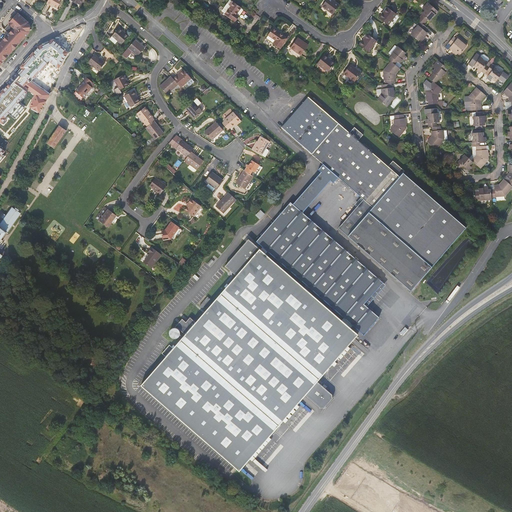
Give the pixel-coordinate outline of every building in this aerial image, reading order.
[(61,0),(48,0),(47,3),(53,7),(54,6),(57,8),(61,0)] [(229,0),(222,11),(225,14),(231,6),(229,5),(232,1),(229,0)] [(332,0),(326,0),(322,6),(333,15),(340,6),(332,0)] [(225,14),(235,21),(239,16),(236,15),(241,8),(232,1),(229,5),(231,6),(225,14)] [(423,16),(418,21),(420,23),(423,26),(428,20),(430,22),(438,13),(429,5),(426,8),(427,9),(425,12),(424,12),(422,15),(423,16)] [(385,8),(377,19),(386,26),(395,15),(385,8)] [(0,64),(11,52),(24,37),(28,32),(29,24),(15,13),(7,23),(12,27),(0,41),(0,64)] [(423,37),(426,34),(424,32),(427,29),(423,26),(420,23),(417,26),(418,27),(410,35),(417,41),(418,40),(421,43),(425,39),(423,37)] [(274,42),(281,47),(288,37),(273,27),(269,33),(266,37),(274,42)] [(125,34),(119,28),(110,39),(115,44),(118,41),(121,44),(128,36),(125,34)] [(468,31),(465,34),(472,40),(475,36),(468,31)] [(366,33),(357,44),(367,52),(375,40),(366,33)] [(298,35),(291,46),(301,53),(308,44),(302,39),(303,38),(298,35)] [(457,40),(454,38),(450,44),(453,46),(450,49),(453,51),(454,50),(461,55),(467,47),(457,39),(457,40)] [(21,68),(0,92),(0,120),(3,124),(10,116),(14,120),(25,108),(20,102),(29,92),(34,94),(28,107),(40,113),(50,94),(31,80),(48,61),(58,70),(70,52),(53,39),(38,46),(20,67),(21,68)] [(135,40),(128,48),(132,51),(138,56),(145,48),(142,46),(140,44),(135,40)] [(391,57),(389,61),(390,62),(395,66),(398,62),(400,64),(402,61),(401,60),(406,54),(398,48),(397,49),(394,47),(388,54),(391,57)] [(325,53),(318,62),(329,70),(336,62),(325,53)] [(94,54),(88,63),(99,71),(105,63),(94,54)] [(482,71),(485,74),(487,70),(492,64),(489,62),(488,63),(487,62),(480,57),(476,54),(469,64),(473,67),(474,66),(478,69),(478,68),(482,71)] [(433,73),(429,78),(433,82),(435,83),(439,78),(440,79),(448,69),(439,61),(436,65),(437,66),(435,69),(434,69),(431,72),(433,73)] [(395,75),(400,69),(399,69),(395,66),(390,62),(383,71),(384,81),(387,81),(387,86),(391,85),(394,85),(394,80),(394,76),(395,75)] [(348,64),(341,74),(353,83),(360,74),(348,64)] [(503,73),(495,67),(495,66),(492,64),(487,70),(490,73),(489,75),(493,78),(492,79),(496,82),(498,78),(504,83),(509,76),(503,72),(503,73)] [(178,85),(180,87),(191,78),(183,70),(172,79),(178,85)] [(493,78),(489,75),(490,73),(487,70),(485,74),(484,75),(487,77),(486,78),(490,81),(492,79),(493,78)] [(123,75),(114,80),(120,90),(129,85),(126,79),(125,79),(123,75)] [(172,79),(170,76),(159,85),(166,94),(178,85),(172,79)] [(92,87),(95,84),(87,77),(83,80),(85,81),(76,92),(83,98),(84,98),(87,95),(86,94),(92,88),(92,87)] [(428,101),(429,105),(438,104),(438,101),(437,100),(438,100),(438,95),(442,89),(435,83),(433,82),(432,84),(427,80),(424,84),(424,90),(426,91),(426,95),(427,95),(427,97),(426,97),(427,101),(428,101)] [(511,84),(511,83),(503,92),(509,97),(510,97),(510,102),(511,102),(511,106),(511,105),(511,84)] [(383,96),(378,102),(387,109),(394,99),(394,95),(393,95),(393,93),(394,93),(393,90),(391,90),(391,85),(387,86),(382,86),(383,96)] [(465,97),(466,111),(480,110),(479,106),(480,106),(480,101),(485,95),(477,88),(469,97),(465,97)] [(260,89),(257,93),(267,101),(270,98),(260,89)] [(83,98),(76,92),(73,95),(80,102),(83,98)] [(139,100),(135,93),(127,97),(132,109),(141,105),(139,100)] [(410,259),(426,273),(432,265),(443,252),(465,227),(434,201),(402,173),(403,171),(391,161),(387,166),(358,141),(362,135),(352,127),(348,132),(308,98),(281,129),(321,164),(317,170),(320,173),(316,177),(321,181),(325,185),(329,181),(332,183),(337,178),(362,200),(354,210),(359,215),(410,259)] [(201,112),(192,101),(185,108),(187,111),(194,118),(201,112)] [(139,115),(149,128),(157,121),(156,119),(157,118),(149,108),(139,115)] [(428,123),(429,127),(432,127),(436,127),(436,123),(439,122),(438,113),(437,113),(437,108),(425,109),(425,114),(427,114),(428,119),(429,119),(429,123),(428,123)] [(192,120),(194,118),(187,111),(186,112),(192,120)] [(220,123),(226,129),(228,127),(229,128),(238,120),(231,112),(222,120),(223,120),(220,123)] [(477,116),(473,117),(474,126),(476,126),(482,125),(485,125),(484,120),(483,120),(483,116),(484,116),(484,112),(476,112),(477,116)] [(403,116),(394,117),(395,121),(394,121),(394,126),(390,132),(399,139),(406,130),(406,125),(405,125),(404,124),(405,123),(405,120),(403,120),(403,116)] [(157,121),(149,128),(158,140),(167,134),(157,121)] [(214,122),(203,132),(210,140),(221,130),(220,129),(215,123),(214,122)] [(48,143),(55,148),(63,136),(67,130),(60,125),(48,143)] [(436,127),(432,127),(433,131),(432,131),(433,136),(432,136),(427,142),(436,149),(444,140),(444,139),(443,131),(443,130),(440,130),(440,126),(436,127)] [(214,141),(225,133),(223,131),(213,139),(214,141)] [(473,143),(472,143),(472,147),(476,147),(480,146),(480,142),(483,142),(483,137),(483,132),(481,132),(474,133),(472,133),(473,143)] [(193,151),(195,148),(181,138),(176,134),(170,143),(175,147),(189,157),(193,151)] [(12,153),(18,139),(11,136),(5,150),(12,153)] [(264,149),(268,142),(259,137),(251,150),(260,155),(263,157),(264,157),(267,152),(267,150),(264,149)] [(476,156),(472,161),(473,162),(480,168),(488,160),(488,155),(487,155),(487,154),(488,154),(487,150),(486,150),(486,146),(480,146),(476,147),(477,150),(476,150),(476,156)] [(189,157),(187,160),(193,164),(191,166),(191,168),(196,171),(198,171),(200,169),(206,161),(193,151),(189,157)] [(459,168),(461,170),(464,167),(466,169),(469,165),(470,166),(473,162),(472,161),(469,158),(465,155),(458,162),(455,164),(456,165),(459,168)] [(247,167),(245,171),(251,174),(253,170),(256,172),(260,164),(252,160),(248,167),(247,167)] [(245,171),(244,170),(237,183),(246,188),(253,176),(251,174),(245,171)] [(207,183),(217,190),(223,182),(213,174),(207,183)] [(321,181),(316,177),(293,205),(290,202),(257,242),(251,237),(228,265),(239,274),(202,318),(198,322),(146,384),(245,468),(302,401),(317,414),(321,414),(328,406),(327,403),(312,389),(351,344),(354,347),(365,335),(377,320),(380,317),(366,304),(384,281),(366,266),(334,239),(303,212),(325,185),(321,181)] [(158,178),(153,186),(164,194),(169,186),(158,178)] [(504,196),(505,196),(511,187),(511,186),(508,182),(504,179),(499,185),(499,186),(494,186),(495,190),(491,190),(491,198),(495,197),(496,197),(504,196)] [(491,199),(491,198),(491,190),(488,190),(483,190),(483,189),(479,189),(479,192),(475,192),(475,199),(479,199),(480,200),(491,199)] [(237,200),(229,193),(218,207),(226,214),(237,200)] [(191,206),(187,212),(196,218),(204,206),(195,199),(191,205),(191,206)] [(0,270),(0,271),(4,266),(1,264),(4,259),(0,256),(0,245),(7,235),(21,217),(19,216),(22,213),(17,209),(15,213),(12,211),(7,219),(5,218),(3,221),(4,222),(0,227),(0,270)] [(260,218),(264,213),(261,210),(256,215),(260,218)] [(419,280),(426,273),(410,259),(359,215),(354,210),(339,229),(375,260),(410,290),(419,280)] [(109,211),(101,223),(110,230),(113,225),(112,224),(117,217),(109,211)] [(164,232),(165,242),(173,241),(182,229),(174,223),(167,232),(164,232)] [(153,255),(146,265),(154,270),(164,256),(154,249),(151,254),(153,255)] [(202,311),(197,308),(191,308),(187,313),(187,319),(192,323),(198,322),(202,318),(202,311)]
